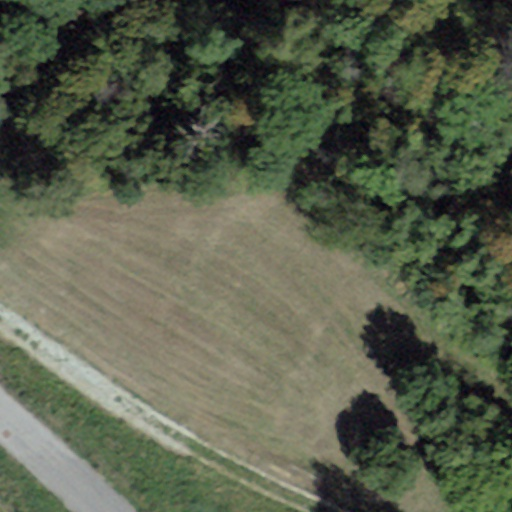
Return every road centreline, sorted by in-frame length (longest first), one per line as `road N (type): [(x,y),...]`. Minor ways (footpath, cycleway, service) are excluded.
road 1 (track): [(0,310),(339,511)]
road 2 (residential): [(0,416),(114,511)]
